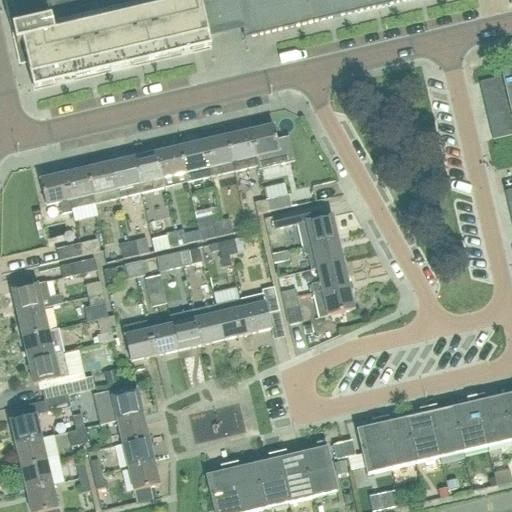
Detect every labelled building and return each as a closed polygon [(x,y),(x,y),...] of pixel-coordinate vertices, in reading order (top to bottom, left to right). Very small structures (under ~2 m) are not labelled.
[(14,23),(58,13),(57,6),(81,0),(7,0),(9,7),(4,8),(8,25),(14,23)] [(32,89),(197,50),(208,48),(196,0),(81,0),(57,6),(58,13),(14,23),(8,25),(9,29),(11,29),(16,50),(23,49),(32,89)] [(233,0),(243,42),(252,40),(425,0),(233,0)] [(506,102),(509,113),(510,119),(511,118),(511,71),(509,72),(508,66),(498,69),(501,79),(503,91),(506,102)] [(479,84),(481,96),(503,91),(501,79),(479,84)] [(481,96),(484,107),(506,102),(503,91),(481,96)] [(484,107),(487,118),(509,113),(506,102),(484,107)] [(487,118),(489,129),(511,124),(510,119),(509,113),(487,118)] [(489,129),(492,141),(511,136),(511,126),(511,124),(489,129)] [(272,128),(248,134),(254,159),(255,159),(278,154),(272,128)] [(248,134),(226,139),(234,174),(257,169),(255,159),(254,159),(248,134)] [(226,139),(202,145),(210,180),(234,174),(226,139)] [(202,145),(179,150),(185,176),(186,185),(210,180),(202,145)] [(179,150),(156,155),(162,181),(185,176),(179,150)] [(156,155),(132,161),(138,186),(140,195),(164,190),(161,181),(162,181),(156,155)] [(132,161),(109,166),(114,192),(115,192),(117,201),(140,195),(138,186),(132,161)] [(109,166),(86,171),(92,197),(94,206),(117,201),(115,192),(114,192),(109,166)] [(69,203),(68,203),(70,212),(94,206),(92,197),(86,171),(63,177),(69,203)] [(45,208),(68,203),(69,203),(63,177),(39,182),(45,208)] [(288,197),(264,203),(267,214),(290,208),(288,197)] [(267,214),(264,203),(253,205),(256,216),(267,214)] [(301,250),(310,248),(310,247),(336,241),(331,217),(304,223),(305,224),(296,226),(301,250)] [(228,221),(220,223),(223,237),(232,236),(228,221)] [(223,237),(220,223),(211,225),(215,239),(223,237)] [(182,232),(174,234),(177,248),(185,246),(182,232)] [(159,237),(162,252),(177,248),(174,234),(159,237)] [(342,264),(336,241),(310,247),(310,248),(301,250),(303,255),(306,258),(310,273),(316,271),(315,270),(342,264)] [(96,242),(79,246),(81,258),(98,254),(96,242)] [(233,242),(225,244),(228,258),(237,256),(233,242)] [(127,245),(131,260),(139,258),(135,243),(127,245)] [(228,258),(225,244),(217,245),(220,260),(228,258)] [(119,247),(122,262),(131,260),(127,245),(119,247)] [(81,258),(79,246),(55,252),(58,263),(81,258)] [(200,250),(179,254),(182,269),(203,265),(200,250)] [(182,269),(179,254),(158,259),(162,274),(182,269)] [(272,257),(274,266),(288,262),(286,254),(272,257)] [(59,269),(62,281),(73,278),(96,273),(94,261),(59,269)] [(140,264),(132,265),(135,280),(144,278),(140,264)] [(310,287),(312,296),(321,294),(321,293),(347,287),(342,264),(315,270),(316,271),(319,285),(310,287)] [(135,280),(132,265),(124,267),(127,282),(135,280)] [(10,293),(16,317),(42,311),(42,310),(52,308),(63,305),(61,299),(56,298),(50,299),(46,285),(36,287),(10,293)] [(347,287),(321,293),(321,294),(312,296),(317,320),(327,318),(353,312),(347,287)] [(261,296),(238,301),(247,336),(270,331),(266,315),(278,312),(272,289),(260,292),(261,296)] [(281,295),(282,302),(297,299),(295,291),(281,295)] [(89,309),(92,308),(103,306),(101,297),(87,300),(89,309)] [(297,299),(282,302),(288,327),(303,324),(297,299)] [(223,342),(247,336),(238,301),(215,307),(223,342)] [(215,307),(192,312),(200,347),(223,342),(215,307)] [(16,317),(21,340),(47,334),(42,311),(16,317)] [(168,318),(170,327),(171,327),(177,353),(200,347),(192,312),(168,318)] [(153,358),(147,332),(145,323),(121,329),(129,364),(153,358)] [(170,327),(147,332),(153,358),(177,353),(171,327),(170,327)] [(21,340),(27,363),(53,357),(62,355),(57,332),(48,334),(47,334),(21,340)] [(96,337),(98,346),(112,342),(110,334),(96,337)] [(53,357),(27,363),(33,387),(68,378),(62,355),(53,357)] [(63,385),(66,397),(66,398),(96,391),(93,378),(63,385)] [(40,391),(43,403),(66,397),(63,385),(40,391)] [(111,400),(116,424),(143,418),(137,393),(111,400)] [(511,396),(500,400),(511,444),(511,396)] [(66,397),(43,403),(46,414),(69,409),(66,398),(66,397)] [(484,397),(475,399),(487,450),(511,444),(500,400),(485,403),(484,397)] [(468,407),(453,411),(463,456),(487,450),(475,399),(467,401),(468,407)] [(436,408),(427,410),(439,461),(463,456),(453,411),(437,414),(436,408)] [(419,419),(405,423),(415,467),(439,461),(427,410),(418,412),(419,419)] [(9,423),(14,447),(41,441),(35,417),(9,423)] [(72,419),(75,432),(75,433),(84,431),(80,417),(72,419)] [(116,424),(122,446),(148,440),(143,418),(116,424)] [(388,420),(379,422),(391,472),(415,467),(405,423),(389,426),(388,420)] [(391,472),(379,422),(370,424),(371,431),(356,434),(366,478),(391,472)] [(75,433),(79,447),(87,445),(84,431),(75,433)] [(70,449),(79,447),(75,433),(75,432),(67,435),(70,449)] [(65,438),(43,447),(47,455),(69,446),(65,438)] [(122,446),(127,471),(154,464),(148,440),(122,446)] [(14,447),(20,470),(46,464),(41,441),(14,447)] [(318,452),(302,456),(312,501),(338,495),(325,444),(316,446),(318,452)] [(334,449),(337,462),(354,458),(351,445),(334,449)] [(285,453),(277,455),(288,506),(312,501),(302,456),(287,460),(285,453)] [(269,464),(254,468),(264,511),(265,511),(288,506),(277,455),(268,458),(269,464)] [(89,463),(93,479),(101,477),(97,462),(89,463)] [(20,470),(25,494),(51,488),(46,464),(20,470)] [(154,464),(127,471),(133,494),(159,488),(154,464)] [(75,467),(78,482),(86,480),(83,465),(75,467)] [(237,465),(229,467),(239,511),(264,511),(254,468),(239,471),(237,465)] [(239,511),(229,467),(220,469),(221,476),(205,480),(212,511),(239,511)] [(101,477),(93,479),(96,492),(104,490),(101,477)] [(86,480),(78,482),(81,496),(90,494),(86,480)] [(51,488),(25,494),(29,511),(55,511),(57,511),(51,488)]
